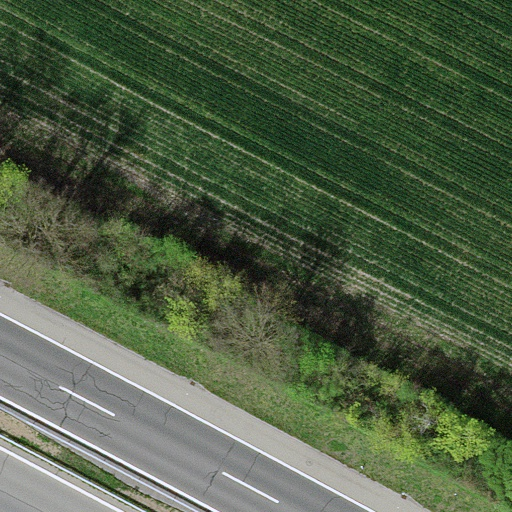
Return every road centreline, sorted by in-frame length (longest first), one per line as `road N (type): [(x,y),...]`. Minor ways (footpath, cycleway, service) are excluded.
road 1 (track): [(511,425),(0,152)]
road 2 (motorway): [(296,511),(0,353)]
